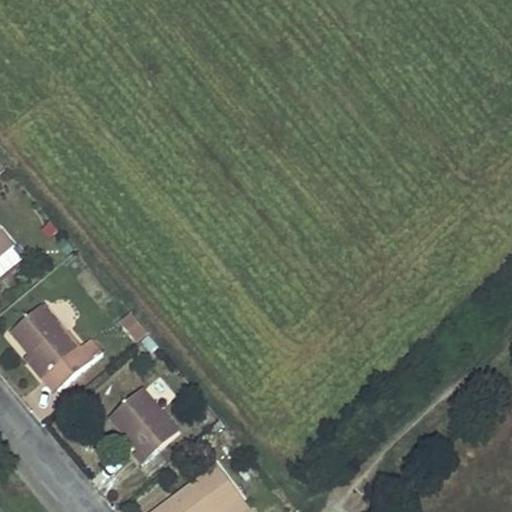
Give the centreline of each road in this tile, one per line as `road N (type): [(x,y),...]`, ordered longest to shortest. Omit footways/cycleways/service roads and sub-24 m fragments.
road 1 (track): [(511,346),(350,511)]
road 2 (residential): [(90,511),(0,405)]
